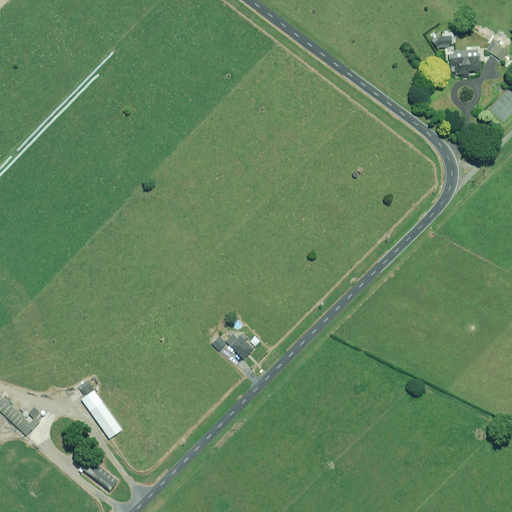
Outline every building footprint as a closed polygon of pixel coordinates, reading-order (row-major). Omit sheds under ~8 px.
[(510,54),(495,44),(489,52),(504,63),(510,54)] [(471,46),(457,46),(458,54),(450,55),(451,72),(456,72),(456,75),(468,75),(468,72),(481,71),(480,56),(472,57),(471,46)] [(239,340),(234,335),(227,342),(243,359),(253,350),(245,341),(247,339),(244,335),(239,340)] [(227,344),(220,337),(213,344),(219,351),(227,344)] [(96,388),(91,381),(79,388),(84,396),(96,388)] [(14,410),(3,399),(0,402),(0,411),(28,436),(41,421),(37,417),(41,412),(36,407),(30,414),(35,419),(30,424),(14,410)] [(122,430),(103,403),(90,411),(110,439),(122,430)] [(97,466),(92,474),(113,489),(118,481),(97,466)]
